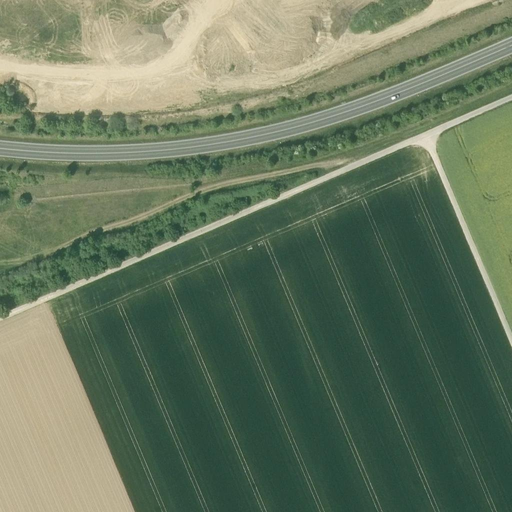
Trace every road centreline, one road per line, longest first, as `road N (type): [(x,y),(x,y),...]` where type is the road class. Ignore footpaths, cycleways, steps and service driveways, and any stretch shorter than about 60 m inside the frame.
road 1 (track): [(511,343),(424,135),(358,172),(0,327)]
road 2 (secondary): [(511,56),(313,133),(256,145),(84,160),(0,152)]
road 3 (track): [(358,172),(347,163),(314,162),(190,194)]
